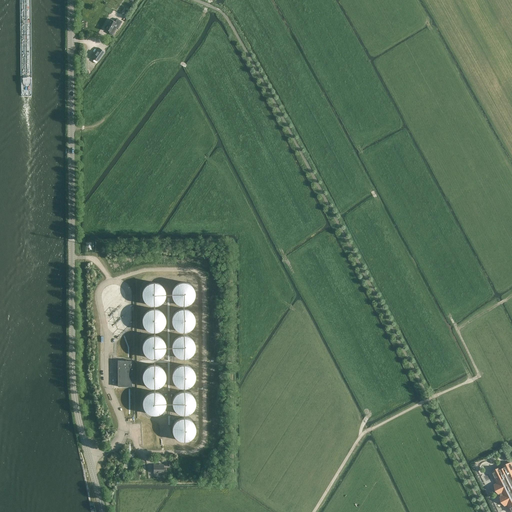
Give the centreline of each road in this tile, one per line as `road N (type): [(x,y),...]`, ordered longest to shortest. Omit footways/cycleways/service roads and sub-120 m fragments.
road 1 (tertiary): [(102,511),(72,377),(70,0)]
road 2 (track): [(452,318),(479,375),(362,433),(313,511)]
road 3 (track): [(208,6),(179,52),(151,62),(104,119),(71,128)]
